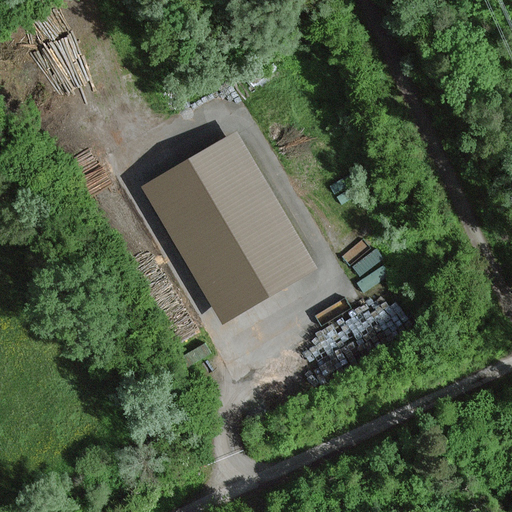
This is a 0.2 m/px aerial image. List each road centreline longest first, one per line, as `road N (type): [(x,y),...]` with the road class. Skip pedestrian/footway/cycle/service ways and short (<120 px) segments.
road 1 (track): [(194,511),(511,362)]
road 2 (track): [(364,0),(511,309)]
